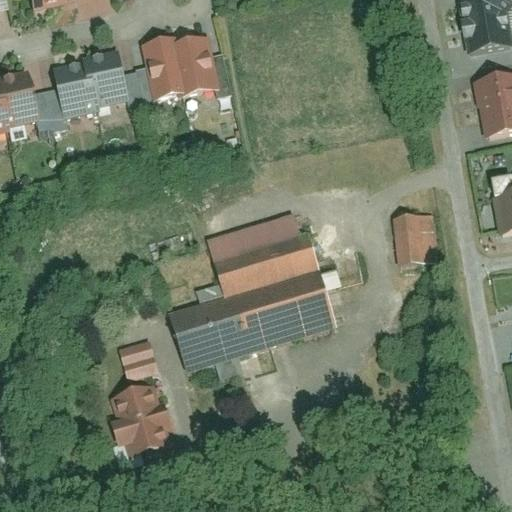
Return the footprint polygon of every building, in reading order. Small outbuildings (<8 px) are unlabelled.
[(33,0),(37,14),(85,4),(84,0),(33,0)] [(511,0),(467,0),(466,2),(475,56),(511,49),(511,0)] [(222,91),(212,40),(182,46),(192,97),(222,91)] [(181,42),(148,49),(153,73),(159,104),(192,97),(182,46),(181,42)] [(91,64),(100,111),(133,105),(127,79),(122,53),(90,60),(91,64)] [(64,91),(70,122),(101,116),(100,111),(91,64),(59,70),(64,91)] [(0,82),(0,84),(9,129),(40,123),(34,97),(29,73),(0,79),(0,82)] [(153,73),(141,76),(148,111),(150,120),(162,117),(159,104),(153,73)] [(141,76),(127,79),(133,105),(134,113),(148,111),(141,76)] [(511,78),(480,84),(490,140),(511,135),(511,78)] [(0,135),(10,134),(9,129),(0,84),(0,135)] [(34,97),(40,123),(70,122),(64,91),(34,97)] [(501,183),(487,185),(489,199),(503,198),(501,183)] [(511,199),(500,202),(507,238),(511,237),(511,199)] [(298,218),(212,244),(229,301),(325,273),(313,235),(304,237),(298,218)] [(436,218),(399,222),(404,269),(442,265),(436,218)] [(151,245),(153,255),(181,251),(179,241),(151,245)] [(229,301),(174,317),(191,374),(342,330),(325,273),(229,301)] [(125,352),(135,385),(164,377),(154,343),(125,352)] [(131,461),(177,448),(160,389),(114,402),(131,461)]
